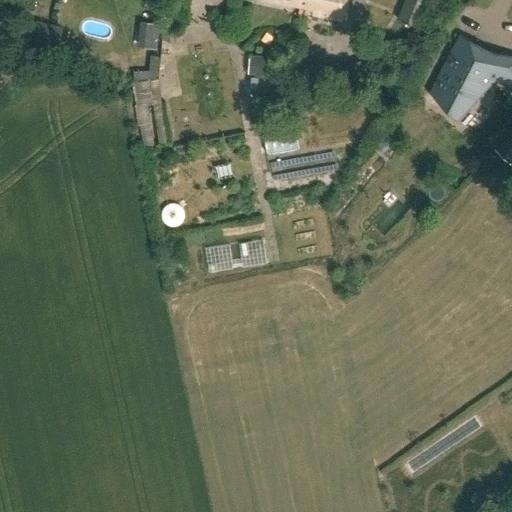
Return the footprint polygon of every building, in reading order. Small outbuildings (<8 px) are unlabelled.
[(277,0),(305,6),(304,10),(340,18),(343,0),(277,0)] [(427,0),(403,0),(397,19),(419,27),(427,0)] [(41,5),(27,2),(17,40),(56,49),(61,29),(37,23),(41,5)] [(459,34),(429,93),(452,119),(492,81),(511,84),(511,55),(489,52),(459,34)] [(300,131),(268,133),(269,152),(301,151),(300,131)] [(511,157),(511,132),(496,149),(509,161),(511,157)]
